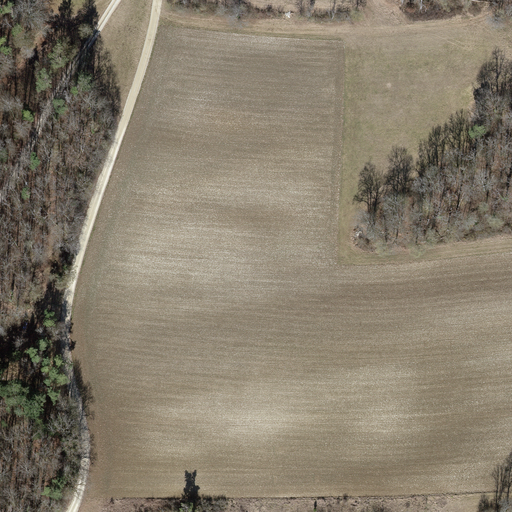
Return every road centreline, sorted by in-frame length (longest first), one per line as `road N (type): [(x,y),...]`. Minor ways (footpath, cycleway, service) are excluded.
road 1 (track): [(74,511),(85,437),(65,353),(66,312),(159,0)]
road 2 (track): [(0,196),(49,101),(118,0)]
road 3 (track): [(110,0),(62,27),(0,85)]
